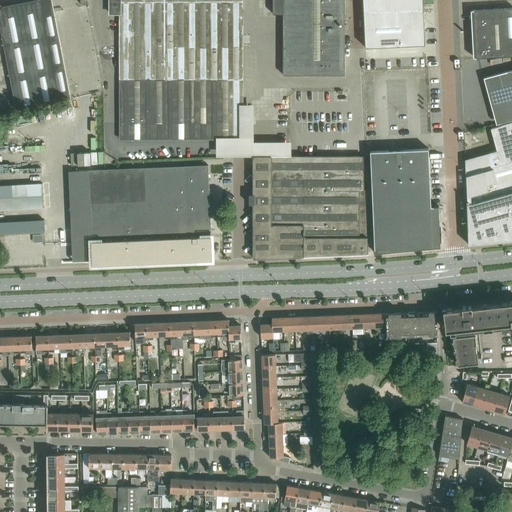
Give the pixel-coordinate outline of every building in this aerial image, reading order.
[(70,98),(51,0),(34,0),(2,6),(3,8),(0,8),(0,26),(2,35),(16,110),(31,107),(70,98)] [(241,0),(110,0),(110,13),(120,13),(120,139),(242,138),(241,0)] [(283,0),(283,75),(345,75),(344,0),(283,0)] [(423,0),(363,0),(364,12),(423,9),(423,0)] [(511,8),(477,10),(473,10),(476,58),(511,55),(511,8)] [(423,9),(364,12),(365,48),(425,45),(423,9)] [(511,69),(484,78),(487,88),(490,87),(500,123),(511,119),(511,69)] [(89,150),(104,150),(104,100),(88,100),(89,150)] [(465,159),(465,160),(465,167),(511,153),(511,122),(492,128),(498,150),(465,159)] [(428,148),(399,150),(370,151),(375,253),(440,247),(439,206),(431,206),(428,148)] [(511,240),(511,153),(465,167),(467,200),(466,200),(467,202),(468,244),(511,240)] [(253,157),(253,258),(304,256),(304,156),(253,157)] [(363,156),(304,156),(304,256),(343,255),(343,242),(351,242),(351,201),(359,201),(359,190),(363,190),(363,156)] [(74,246),(75,257),(75,258),(92,257),(92,265),(212,260),(208,165),(77,170),(80,246),(74,246)] [(343,242),(343,255),(367,254),(367,190),(363,190),(359,190),(359,201),(351,201),(351,242),(343,242)] [(511,300),(501,302),(501,303),(471,306),(471,309),(468,310),(468,305),(462,306),(462,307),(443,309),(446,331),(450,330),(465,328),(511,323),(511,319),(511,318),(511,300)] [(417,335),(430,335),(437,335),(438,335),(436,311),(429,311),(429,312),(415,313),(415,312),(411,312),(412,336),(417,336),(417,335)] [(408,336),(412,336),(411,312),(407,312),(407,313),(401,313),(401,312),(386,313),(387,331),(387,337),(402,337),(402,336),(408,335),(408,336)] [(386,313),(375,314),(375,327),(375,332),(387,331),(386,313)] [(352,328),(352,314),(340,315),(341,328),(352,328)] [(363,314),(352,314),(352,328),(364,327),(363,314)] [(363,314),(364,327),(375,327),(375,314),(363,314)] [(329,315),(318,316),(318,329),(329,329),(329,315)] [(340,315),(329,315),(329,329),(341,328),(340,315)] [(306,316),(295,317),(295,330),(307,330),(306,316)] [(318,329),(318,316),(306,316),(307,330),(307,339),(313,338),(313,330),(318,329)] [(273,331),(284,331),(284,317),(272,318),(272,324),(273,324),(273,331)] [(284,317),(284,331),(295,330),(295,317),(284,317)] [(217,320),(205,321),(206,338),(214,338),(214,336),(218,336),(217,320)] [(229,320),(217,320),(218,336),(223,336),(223,340),(229,340),(229,326),(229,320)] [(194,337),(194,321),(182,322),(183,339),(190,339),(190,337),(194,337)] [(206,338),(205,321),(194,321),(194,337),(200,337),(200,338),(206,338)] [(171,338),(171,322),(159,323),(159,336),(165,335),(165,338),(171,338)] [(183,348),(183,339),(182,322),(171,322),(171,338),(172,344),(172,349),(176,349),(176,348),(183,348)] [(147,323),(135,324),(135,328),(135,338),(136,342),(148,342),(148,339),(147,323)] [(159,323),(147,323),(148,339),(154,339),(154,336),(159,336),(159,323)] [(273,337),(273,331),(273,324),(272,324),(261,324),(261,338),(273,337)] [(229,326),(229,340),(230,342),(241,341),(241,325),(229,326)] [(112,345),(112,348),(118,348),(118,332),(106,333),(107,345),(112,345)] [(130,332),(118,332),(118,348),(124,348),(124,344),(130,344),(130,332)] [(95,349),(95,333),(83,334),(83,346),(89,346),(90,349),(95,349)] [(95,333),(95,349),(96,356),(96,362),(100,361),(100,355),(101,355),(101,345),(107,345),(106,333),(95,333)] [(72,350),(71,334),(60,335),(60,347),(60,352),(68,352),(68,350),(72,350)] [(83,334),(71,334),(72,350),(76,350),(77,350),(77,352),(84,351),(83,346),(83,334)] [(457,365),(463,365),(479,363),(477,353),(476,344),(477,344),(475,334),(453,336),(453,340),(452,341),(454,345),(454,347),(455,347),(455,349),(453,350),(456,354),(456,356),(457,358),(455,359),(457,365)] [(49,351),(48,335),(36,336),(37,353),(45,353),(45,351),(49,351)] [(60,335),(48,335),(49,351),(55,351),(54,347),(60,347),(60,335)] [(8,354),(8,337),(0,336),(0,353),(2,353),(2,354),(8,354)] [(19,336),(8,337),(8,354),(16,354),(16,352),(20,352),(19,336)] [(31,336),(19,336),(20,352),(25,352),(25,353),(32,353),(31,336)] [(438,342),(437,342),(426,343),(427,353),(438,352),(438,342)] [(301,360),(301,365),(309,364),(309,353),(294,353),(295,361),(301,360)] [(262,355),(262,366),(276,366),(275,354),(262,355)] [(222,371),(242,371),(242,359),(236,359),(230,359),(221,360),(222,371)] [(262,366),(263,378),(276,377),(276,366),(262,366)] [(10,371),(1,372),(1,383),(11,383),(10,371)] [(229,383),(243,383),(242,371),(222,371),(222,375),(229,377),(229,383)] [(276,377),(263,378),(263,389),(276,389),(276,377)] [(168,383),(160,383),(161,388),(161,392),(166,392),(166,390),(166,388),(168,388),(168,383)] [(241,395),(243,394),(243,383),(229,383),(222,383),(223,387),(230,389),(230,395),(241,395)] [(462,401),(473,404),(478,386),(467,383),(462,401)] [(99,390),(96,390),(96,397),(107,397),(106,390),(106,385),(99,385),(99,386),(99,390)] [(473,404),(483,408),(488,389),(478,386),(473,404)] [(276,389),(263,389),(264,400),(277,400),(276,389)] [(483,408),(494,411),(499,392),(488,389),(483,408)] [(494,411),(504,414),(510,396),(499,392),(494,411)] [(23,423),(47,424),(47,413),(48,413),(48,395),(44,395),(44,405),(30,405),(30,395),(13,394),(13,404),(0,404),(0,423),(19,423),(19,421),(23,421),(23,423)] [(241,395),(232,395),(233,406),(236,406),(236,400),(241,400),(241,395)] [(264,412),(278,411),(285,411),(285,400),(277,400),(264,400),(264,412)] [(96,413),(97,434),(108,433),(107,412),(107,409),(100,409),(100,413),(96,413)] [(165,410),(161,410),(161,415),(162,431),(173,431),(172,410),(172,409),(165,409),(165,410)] [(184,430),(194,430),(194,414),(188,414),(187,409),(183,410),(183,414),(184,430)] [(122,411),(118,412),(118,416),(119,433),(129,432),(129,411),(129,410),(122,410),(122,411)] [(151,415),(151,431),(162,431),(161,415),(156,415),(154,410),(150,411),(151,415)] [(176,410),(172,410),(173,431),(184,430),(183,414),(177,414),(176,410)] [(129,411),(129,432),(140,432),(140,415),(134,415),(133,411),(129,411)] [(140,432),(151,431),(151,415),(145,415),(143,411),(139,411),(140,415),(140,432)] [(221,429),(233,429),(232,412),(227,413),(227,411),(221,412),(221,429)] [(232,412),(233,429),(245,428),(244,411),(237,411),(237,412),(232,412)] [(279,422),(278,411),(264,412),(265,423),(269,423),(279,422)] [(107,412),(108,433),(119,433),(118,416),(112,416),(111,412),(107,412)] [(209,413),(209,430),(221,429),(221,412),(214,412),(214,413),(209,413)] [(46,430),(58,430),(58,413),(48,413),(47,413),(47,424),(46,430)] [(58,430),(69,430),(70,413),(58,413),(58,430)] [(69,430),(81,430),(81,413),(70,413),(69,430)] [(81,430),(93,430),(93,413),(81,413),(81,430)] [(203,417),(197,417),(197,430),(209,430),(209,413),(203,413),(203,417)] [(439,455),(438,460),(440,460),(441,460),(448,461),(448,457),(459,458),(462,419),(445,415),(439,455)] [(269,423),(269,434),(283,433),(282,422),(279,422),(269,423)] [(472,425),(467,443),(477,447),(482,428),(472,425)] [(493,431),(482,428),(477,447),(488,450),(493,431)] [(497,455),(498,453),(503,434),(493,431),(488,450),(487,452),(497,455)] [(269,434),(269,445),(283,445),(283,433),(269,434)] [(511,443),(511,436),(503,434),(498,453),(508,456),(511,443)] [(284,456),(283,445),(269,445),(270,457),(283,457),(282,461),(289,462),(290,458),(284,456)] [(64,464),(64,453),(47,454),(47,466),(64,466),(64,468),(71,468),(71,463),(64,464)] [(100,473),(100,468),(101,454),(89,453),(89,468),(93,468),(93,473),(100,473)] [(112,477),(112,468),(112,454),(101,454),(100,468),(105,468),(105,477),(107,477),(107,484),(112,484),(112,477)] [(112,468),(124,468),(124,454),(112,454),(112,468)] [(136,473),(136,468),(136,454),(124,454),(124,468),(129,468),(129,473),(136,473)] [(147,468),(148,454),(136,454),(136,468),(147,468)] [(159,476),(159,454),(148,454),(147,468),(153,469),(153,476),(159,476)] [(160,476),(160,475),(164,475),(164,469),(171,469),(171,455),(159,454),(159,476),(160,476)] [(47,466),(47,477),(64,477),(64,468),(64,466),(47,466)] [(47,477),(47,489),(65,489),(65,491),(71,491),(71,486),(65,486),(64,477),(47,477)] [(183,479),(171,478),(170,484),(170,492),(182,493),(183,479)] [(182,493),(194,493),(194,479),(183,479),(182,493)] [(194,493),(206,494),(206,480),(194,479),(194,493)] [(206,494),(205,500),(217,501),(218,480),(206,480),(206,494)] [(217,501),(217,508),(221,508),(222,501),(229,502),(229,501),(230,481),(218,480),(217,501)] [(240,502),(240,501),(241,481),(230,481),(229,501),(240,502)] [(252,502),(252,496),(253,482),(241,481),(240,501),(252,502)] [(263,510),(264,497),(265,483),(253,482),(252,496),(252,502),(252,504),(259,504),(259,510),(263,510)] [(264,497),(263,510),(268,511),(269,497),(276,497),(279,498),(281,484),(277,484),(277,483),(265,483),(264,497)] [(170,492),(170,484),(159,484),(159,494),(162,495),(170,495),(170,492)] [(294,511),(295,507),(296,501),(299,487),(287,485),(285,499),(291,500),(290,506),(291,507),(290,511),(294,511)] [(138,511),(139,507),(139,486),(88,486),(82,486),(82,496),(119,497),(118,511),(138,511)] [(147,494),(147,487),(139,486),(139,507),(153,507),(153,494),(147,494)] [(307,510),(308,503),(311,489),(299,487),(296,501),(295,507),(307,510)] [(65,500),(65,491),(65,489),(47,489),(48,500),(65,500)] [(319,511),(320,505),(322,491),(311,489),(308,503),(307,510),(319,511)] [(330,511),(331,507),(334,493),(322,491),(320,505),(319,511),(318,511),(323,511),(324,511),(330,511)] [(342,511),(343,509),(345,495),(334,493),(331,507),(330,511),(342,511)] [(153,507),(152,511),(161,511),(162,507),(162,495),(159,494),(153,494),(153,507)] [(162,495),(162,507),(171,507),(171,506),(170,498),(170,495),(162,495)] [(354,511),(357,497),(345,495),(343,509),(354,511)] [(354,511),(358,511),(366,511),(368,499),(357,497),(354,511)] [(366,511),(378,511),(380,501),(368,499),(366,511)] [(48,500),(48,511),(65,511),(64,511),(71,511),(72,509),(65,509),(65,500),(48,500)]
